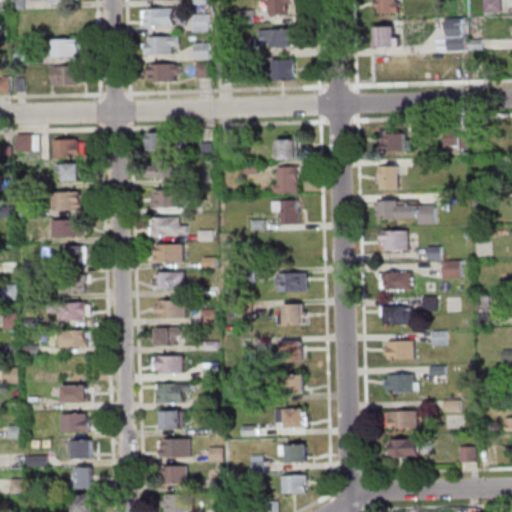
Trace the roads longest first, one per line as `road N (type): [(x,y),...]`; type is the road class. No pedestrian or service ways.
road 1 (residential): [(511,98),(0,115)]
road 2 (residential): [(132,511),(115,0)]
road 3 (residential): [(354,511),(339,0)]
road 4 (residential): [(511,486),(354,491)]
